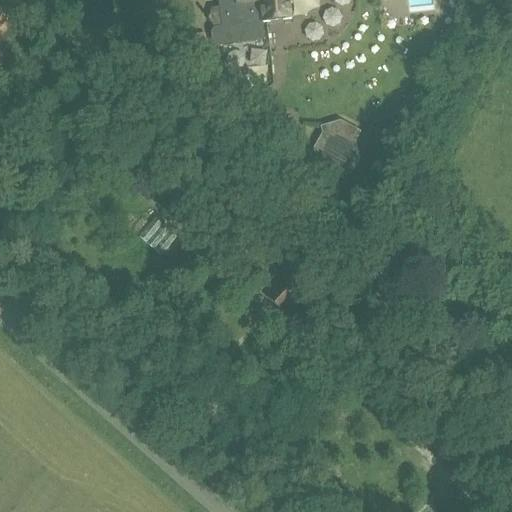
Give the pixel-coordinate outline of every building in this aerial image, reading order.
[(20,0),(0,0),(0,47),(26,3),(20,0)] [(218,0),(219,8),(211,9),(208,17),(212,45),(215,47),(219,46),(261,41),(263,37),(261,23),(262,23),(293,19),(289,0),(218,0)] [(205,34),(178,37),(182,70),(209,67),(205,34)] [(262,99),(251,111),(286,143),(297,131),(262,99)] [(340,122),(321,128),(323,134),(313,150),(319,169),(335,178),(351,173),(360,158),(354,143),(360,133),(340,122)] [(162,256),(177,239),(154,220),(149,224),(142,218),(132,231),(140,237),(141,236),(162,256)] [(289,266),(264,296),(285,314),(310,284),(289,266)] [(169,415),(183,427),(195,414),(181,401),(169,415)]
